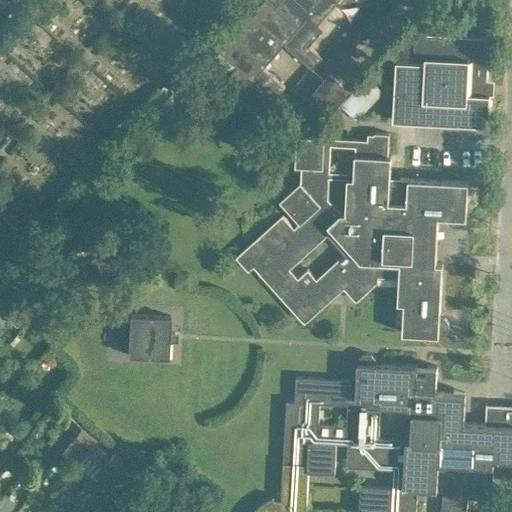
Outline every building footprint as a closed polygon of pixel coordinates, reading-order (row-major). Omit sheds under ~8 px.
[(265,0),(254,14),(222,54),(238,68),(202,111),(223,128),(247,100),(264,114),(289,84),(267,65),(285,44),(313,68),(322,58),(309,46),(324,29),(319,25),(339,0),(265,0)] [(487,87),(488,79),(490,37),(426,33),(425,33),(422,34),(421,35),(419,36),(418,38),(416,39),(415,41),(415,43),(414,45),(414,46),(415,48),(415,50),(416,52),(417,54),(418,55),(419,56),(420,56),(426,57),(426,62),(396,61),(394,120),(489,125),(491,94),(483,94),(483,87),(487,87)] [(332,113),(349,92),(329,74),(311,95),(332,113)] [(367,76),(341,105),(358,121),(384,92),(367,76)] [(443,263),(437,263),(438,250),(430,249),(430,237),(438,238),(439,216),(448,216),(448,217),(449,218),(449,219),(449,220),(450,221),(450,222),(451,222),(451,223),(452,223),(453,224),(454,225),(455,225),(456,225),(457,225),(458,226),(459,226),(460,225),(461,225),(462,225),(463,225),(463,224),(464,224),(465,223),(465,222),(466,222),(466,221),(467,220),(467,219),(467,218),(467,217),(469,181),(391,177),(392,155),(389,155),(390,132),(375,132),(374,138),(298,135),(296,165),(302,165),(301,182),(301,181),(280,200),(300,222),(295,227),(283,214),(236,256),(249,270),(254,266),(305,323),(344,287),(356,301),(378,281),(378,259),(399,260),(398,300),(404,301),(403,332),(440,334),(441,334),(442,334),(443,334),(444,334),(445,334),(445,333),(446,333),(447,332),(448,331),(448,330),(449,329),(449,328),(449,327),(449,326),(449,324),(449,323),(449,322),(449,321),(448,320),(447,319),(447,318),(446,318),(446,317),(445,317),(444,317),(443,316),(442,316),(441,316),(443,263)] [(94,257),(70,267),(77,284),(101,274),(94,257)] [(5,284),(0,289),(0,308),(16,325),(32,309),(5,284)] [(168,357),(170,332),(171,316),(130,314),(128,355),(168,357)] [(511,424),(485,423),(465,422),(466,392),(437,390),(438,366),(428,365),(427,374),(418,373),(418,365),(377,363),(377,362),(377,360),(376,358),(376,357),(374,355),(373,354),(371,354),(370,353),(367,353),(365,353),(363,354),(362,355),(360,356),(359,358),(358,359),(358,361),(356,397),(350,396),(351,379),(296,376),(295,400),(287,400),(283,463),(282,500),(273,499),(273,496),(269,499),(265,501),(261,504),(257,507),(254,510),(252,511),(467,511),(468,491),(492,493),(494,460),(499,460),(499,463),(500,465),(500,466),(501,468),(503,469),(504,470),(506,470),(509,470),(511,470),(511,469),(511,424)] [(486,403),(485,423),(511,424),(511,410),(502,410),(502,404),(486,403)] [(47,415),(62,426),(68,418),(54,406),(47,415)] [(98,438),(81,426),(70,440),(86,453),(87,453),(96,443),(95,442),(98,438)] [(111,455),(110,454),(96,443),(87,453),(86,453),(85,455),(101,467),(103,465),(111,455)] [(138,472),(113,451),(110,454),(111,455),(103,465),(126,485),(138,472)] [(0,506),(12,498),(3,492),(0,494),(0,506)] [(16,501),(12,498),(0,506),(0,511),(8,511),(9,511),(16,501)]
